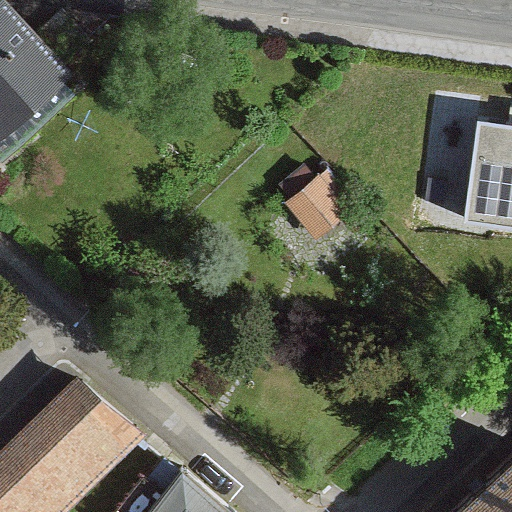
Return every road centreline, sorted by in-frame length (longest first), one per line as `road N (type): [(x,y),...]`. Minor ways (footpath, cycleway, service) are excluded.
road 1 (residential): [(282,511),(72,323)]
road 2 (residential): [(367,511),(511,372)]
